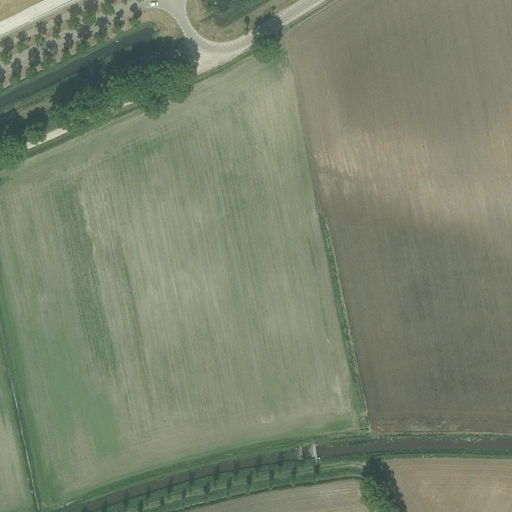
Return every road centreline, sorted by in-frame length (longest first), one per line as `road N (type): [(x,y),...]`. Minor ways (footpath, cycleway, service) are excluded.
road 1 (track): [(392,511),(361,463),(263,477),(135,511)]
road 2 (track): [(0,160),(185,74),(204,48)]
road 3 (tertiary): [(0,70),(147,0)]
road 4 (tertiary): [(204,48),(239,45),(313,0)]
